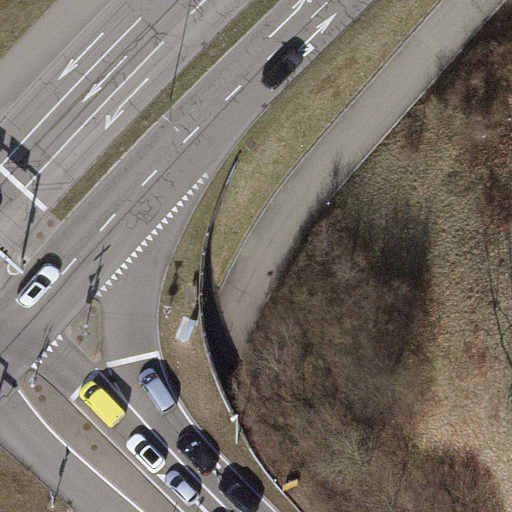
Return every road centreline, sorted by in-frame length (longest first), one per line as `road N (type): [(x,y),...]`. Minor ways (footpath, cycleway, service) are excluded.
road 1 (primary): [(132,197),(333,0)]
road 2 (primary): [(181,0),(0,194)]
road 3 (motorway): [(136,413),(128,314),(132,197)]
road 4 (primary): [(15,325),(132,197)]
road 5 (motorway): [(136,413),(15,325)]
road 6 (motorway): [(0,412),(106,511)]
road 7 (motorway): [(231,511),(136,413)]
